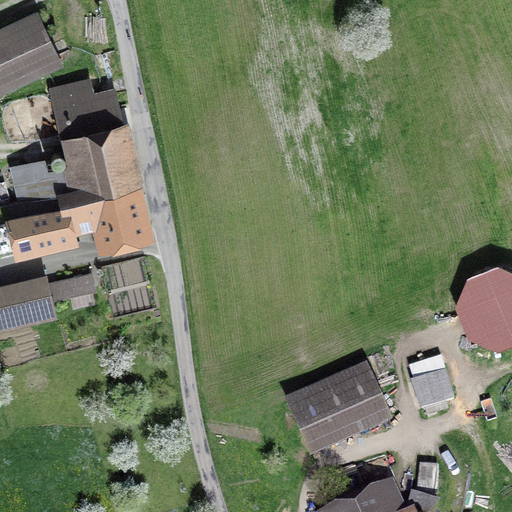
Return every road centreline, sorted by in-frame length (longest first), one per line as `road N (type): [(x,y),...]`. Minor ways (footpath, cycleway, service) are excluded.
road 1 (unclassified): [(117,0),(167,239),(192,412),(218,511)]
road 2 (track): [(306,511),(313,479),(328,464),(462,409),(467,386),(444,338),(425,338),(404,352),(406,396)]
